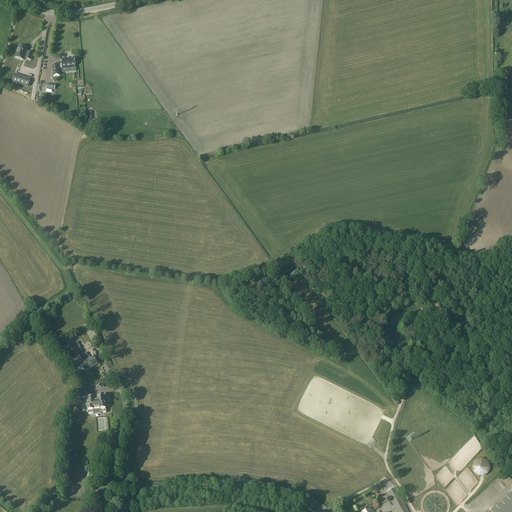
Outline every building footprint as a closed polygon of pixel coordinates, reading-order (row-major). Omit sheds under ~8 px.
[(27,48),(19,45),(16,56),(23,59),(24,56),(26,57),(26,58),(30,59),(33,52),(28,51),(28,52),(26,51),(27,48)] [(76,72),(75,60),(62,60),(63,73),(76,72)] [(72,99),(71,89),(63,90),(63,99),(72,99)] [(90,321),(86,323),(91,332),(95,330),(93,327),(90,321)] [(95,356),(87,360),(91,368),(98,364),(95,356)] [(66,357),(61,359),(65,367),(70,364),(66,357)] [(85,371),(91,368),(87,360),(81,364),(85,371)] [(106,412),(106,408),(105,403),(108,402),(109,401),(108,398),(107,397),(105,398),(87,399),(87,397),(81,398),(81,405),(87,405),(88,413),(93,413),(93,411),(100,411),(100,412),(106,412)] [(474,462),(472,467),(472,471),(475,475),(480,477),(484,476),(488,473),(490,469),(489,464),(486,461),(482,459),(477,459),(474,462)] [(407,511),(395,488),(387,492),(396,511),(407,511)] [(511,511),(511,490),(487,511),(511,511)]
